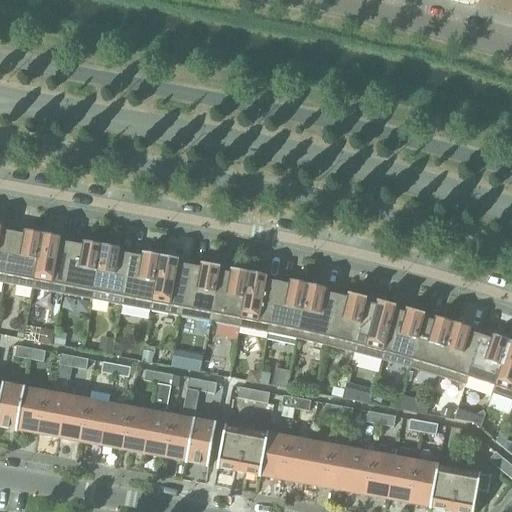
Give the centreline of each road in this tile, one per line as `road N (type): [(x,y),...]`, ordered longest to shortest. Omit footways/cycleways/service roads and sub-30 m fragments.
road 1 (secondary): [(0,137),(315,197),(511,253)]
road 2 (secondary): [(511,170),(409,139),(0,58)]
road 3 (residential): [(0,186),(440,275),(511,297)]
road 4 (residential): [(298,0),(511,51)]
road 5 (residential): [(0,473),(200,511)]
